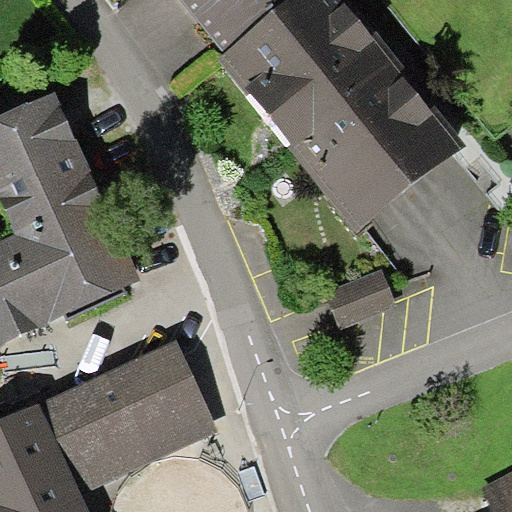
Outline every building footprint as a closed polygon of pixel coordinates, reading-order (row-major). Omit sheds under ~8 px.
[(178,0),(227,60),(301,0),(178,0)] [(301,0),(227,60),(219,66),(358,238),(463,155),(394,69),(338,0),(301,0)] [(56,99),(0,125),(0,348),(143,282),(56,99)] [(326,295),(340,330),(396,308),(383,273),(326,295)] [(178,346),(38,410),(79,496),(217,432),(178,346)] [(85,511),(79,496),(38,410),(0,427),(0,511),(85,511)] [(493,511),(511,511),(511,476),(483,491),(493,511)]
